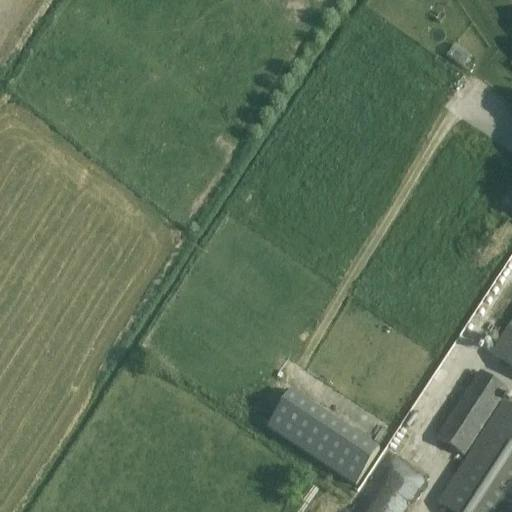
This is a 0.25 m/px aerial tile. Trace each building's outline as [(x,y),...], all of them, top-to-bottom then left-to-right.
[(411,425),(511,247),(511,241),(460,212),(484,170),(500,179),(511,157),(511,143),(459,114),(331,340),(309,328),(304,336),(321,346),(309,367),(411,425)] [(288,183),(183,369),(257,411),(362,225),(288,183)] [(511,324),(491,357),(511,370),(511,324)] [(507,391),(479,372),(436,440),(463,457),(507,391)] [(381,451),(291,393),(266,432),(357,490),(381,451)] [(509,511),(511,508),(511,409),(503,404),(467,460),(437,506),(446,511),(509,511)]
